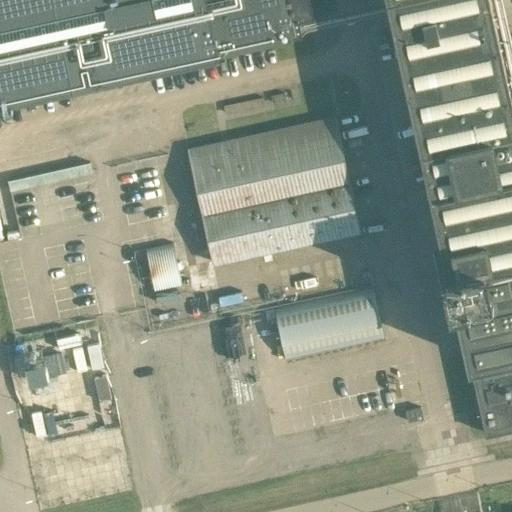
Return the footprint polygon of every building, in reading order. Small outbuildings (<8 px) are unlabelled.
[(0,0),(0,93),(74,77),(218,46),(274,33),(275,36),(301,30),(298,18),(313,15),(309,0),(0,0)] [(511,98),(490,0),(390,0),(449,265),(443,266),(450,300),(456,299),(486,432),(511,426),(511,98)] [(188,150),(213,261),(360,228),(336,117),(188,150)] [(174,243),(146,248),(154,289),(181,283),(174,243)] [(383,337),(372,286),(274,307),(286,359),(383,337)] [(421,407),(406,410),(408,420),(423,418),(421,407)]
